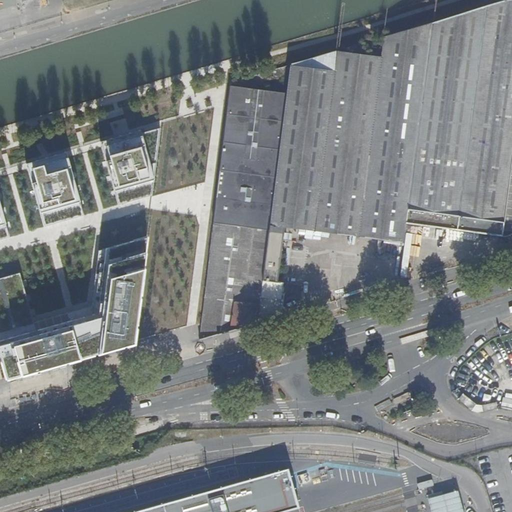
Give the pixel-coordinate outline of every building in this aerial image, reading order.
[(228,85),(201,337),(202,337),(280,315),(284,282),(280,281),(285,234),(298,231),(299,237),(320,239),(312,241),(328,243),(329,233),(405,241),(406,223),(503,234),(505,215),(511,215),(511,169),(508,169),(511,126),(511,0),(505,0),(384,34),(381,55),(337,50),(290,63),(287,92),(228,85)] [(152,195),(160,127),(140,133),(102,144),(103,147),(118,205),(152,195)] [(64,151),(24,163),(26,170),(44,226),(83,214),(66,158),(64,151)] [(0,238),(8,236),(0,205),(0,238)] [(20,273),(0,278),(0,361),(5,381),(12,382),(137,344),(138,337),(147,230),(98,245),(91,305),(71,310),(33,321),(32,318),(31,315),(20,273)] [(279,511),(298,507),(287,469),(130,511),(279,511)] [(428,498),(431,511),(464,511),(458,490),(428,498)]
